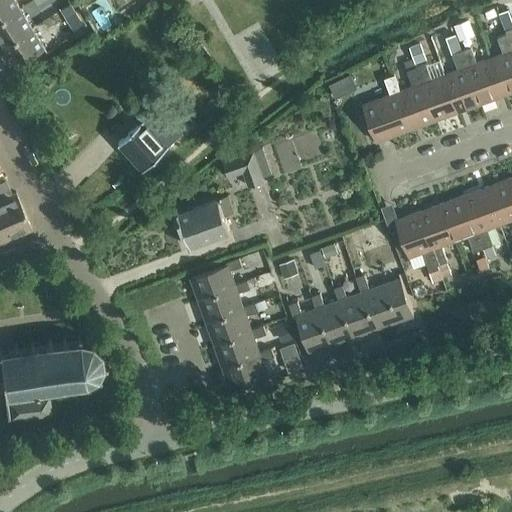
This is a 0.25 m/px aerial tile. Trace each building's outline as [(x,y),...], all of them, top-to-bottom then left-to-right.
[(0,0),(0,16),(18,6),(14,0),(0,0)] [(61,9),(65,17),(75,11),(71,3),(61,9)] [(0,39),(2,43),(31,26),(18,6),(0,16),(0,39)] [(459,31),(479,26),(475,8),(454,14),(459,31)] [(31,26),(2,43),(15,65),(44,47),(31,26)] [(503,95),(511,91),(511,48),(506,33),(497,36),(503,52),(490,57),(503,95)] [(409,46),(415,63),(427,59),(420,42),(409,46)] [(503,95),(490,57),(477,62),(471,46),(461,49),(481,103),(503,95)] [(458,111),(481,103),(461,49),(452,53),(457,69),(444,74),(458,111)] [(458,111),(444,74),(432,78),(426,62),(416,66),(435,119),(458,111)] [(413,127),(435,119),(416,66),(406,69),(412,85),(400,90),(399,90),(413,127)] [(399,90),(400,90),(394,74),(384,78),(390,94),(362,104),(376,141),(413,127),(399,90)] [(178,113),(174,117),(149,90),(132,105),(144,119),(120,141),(144,167),(182,132),(187,138),(195,131),(178,113)] [(249,185),(264,180),(254,149),(223,160),(229,175),(244,170),(249,185)] [(0,197),(0,224),(6,239),(31,228),(15,191),(12,193),(4,178),(0,180),(0,193),(1,193),(2,197),(0,197)] [(511,188),(508,178),(486,186),(499,223),(511,218),(511,188)] [(486,228),(499,223),(486,186),(463,194),(483,247),(492,244),(486,228)] [(178,212),(190,246),(231,231),(225,215),(235,212),(229,194),(178,212)] [(473,251),(483,247),(463,194),(441,202),(454,240),(467,235),(473,251)] [(441,244),(454,240),(441,202),(418,211),(437,264),(447,260),(441,244)] [(439,268),(437,264),(418,211),(395,219),(409,256),(422,251),(429,271),(439,268)] [(360,228),(365,241),(383,235),(378,221),(360,228)] [(284,246),(282,275),(308,277),(310,247),(284,246)] [(236,286),(234,283),(229,268),(241,264),(238,256),(225,260),(226,263),(190,276),(199,300),(236,286)] [(365,289),(378,326),(414,313),(401,276),(370,288),(364,272),(356,275),(361,291),(365,289)] [(244,309),(242,306),(237,291),(249,287),(246,278),(234,283),(236,286),(199,300),(207,322),(244,309)] [(365,289),(361,291),(347,296),(343,283),(334,286),(339,299),(342,297),(356,334),(378,326),(365,289)] [(342,297),(339,299),(325,304),(320,291),(312,294),(316,307),(320,305),(333,342),(356,334),(342,297)] [(320,305),(316,307),(302,312),(298,300),(289,303),(293,315),(296,314),(310,351),(333,342),(320,305)] [(252,331),(251,328),(245,314),(257,309),(254,301),(242,306),(244,309),(207,322),(215,344),(252,331)] [(259,354),(259,351),(253,336),(265,332),(262,324),(251,328),(252,331),(215,344),(223,367),(259,354)] [(0,351),(0,366),(3,389),(4,394),(6,394),(9,417),(51,413),(47,387),(55,386),(56,391),(60,390),(59,386),(70,384),(71,389),(74,388),(74,383),(85,382),(85,386),(89,386),(88,381),(96,376),(99,380),(102,377),(99,373),(103,365),(107,366),(108,362),(103,361),(101,353),(105,350),(103,347),(99,350),(92,343),(95,339),(92,337),(89,341),(80,339),(79,334),(75,335),(76,340),(65,342),(64,337),(60,337),(61,342),(51,344),(50,339),(46,339),(47,344),(33,346),(32,342),(29,342),(29,347),(16,349),(16,344),(12,345),(13,350),(0,351)] [(259,354),(223,367),(231,390),(268,377),(262,359),(273,355),(271,347),(259,351),(259,354)]
